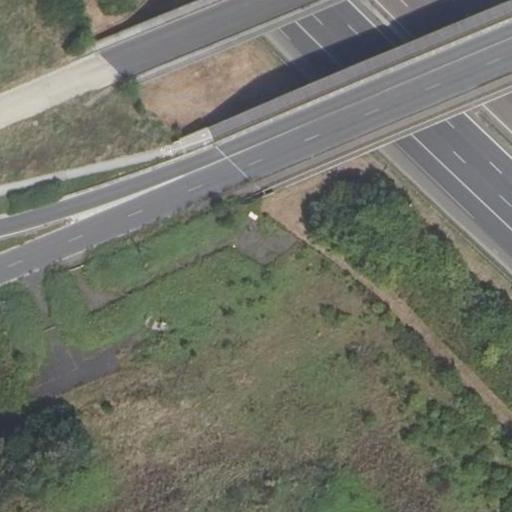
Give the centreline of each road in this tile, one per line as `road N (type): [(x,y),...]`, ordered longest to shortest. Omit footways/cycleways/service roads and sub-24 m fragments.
road 1 (motorway): [(275,0),(290,29),(511,237)]
road 2 (secondary): [(511,46),(251,152)]
road 3 (secondary): [(0,267),(251,152)]
road 4 (motorway): [(313,0),(511,189)]
road 5 (secondary): [(251,152),(0,228)]
